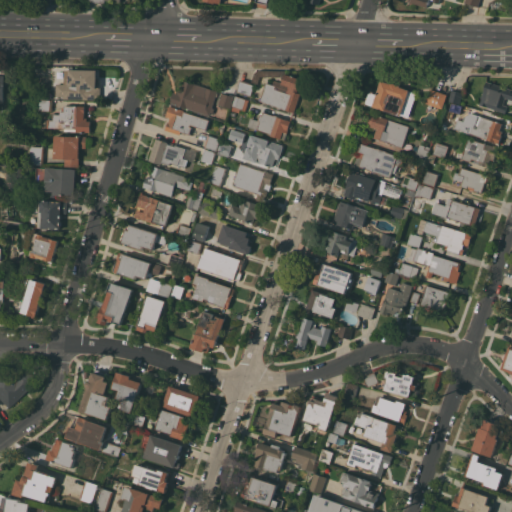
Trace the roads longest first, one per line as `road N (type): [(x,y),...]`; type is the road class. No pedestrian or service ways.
road 1 (residential): [(368,0),(200,511)]
road 2 (residential): [(160,0),(53,392),(0,444)]
road 3 (residential): [(511,403),(464,358),(432,348),(398,346),(308,378),(245,381),(64,343)]
road 4 (residential): [(511,224),(411,511)]
